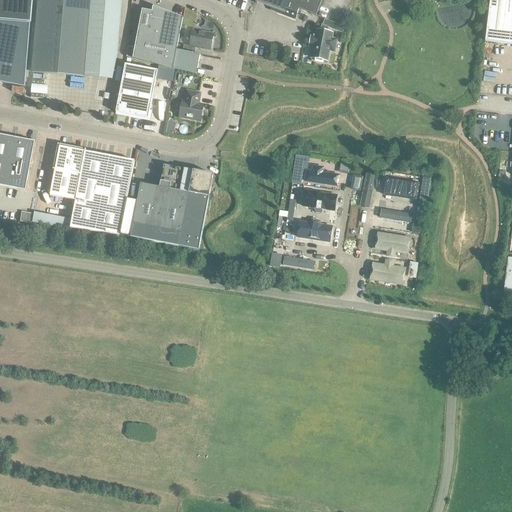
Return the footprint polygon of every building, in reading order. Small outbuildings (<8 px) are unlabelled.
[(0,0),(0,22),(30,25),(30,23),(32,0),(0,0)] [(316,17),(322,0),(256,0),(256,4),(257,4),(257,3),(258,4),(274,10),(275,7),(280,9),(278,13),(296,20),(299,10),(316,17)] [(511,0),(490,0),(485,42),(511,45),(511,0)] [(143,11),(136,48),(133,59),(174,67),(183,18),(163,11),(163,15),(143,11)] [(0,83),(25,89),(30,25),(0,22),(0,83)] [(336,25),(334,31),(343,34),(346,28),(336,25)] [(335,42),(331,41),(332,34),(327,33),(328,28),(322,26),(318,37),(312,36),(310,44),(314,45),(311,59),(327,62),(329,50),(333,50),(335,42)] [(210,35),(209,34),(193,31),(190,47),(184,46),(183,52),(195,54),(196,48),(210,51),(213,39),(213,38),(212,37),(212,35),(210,35)] [(201,56),(177,51),(174,67),(198,71),(201,56)] [(116,112),(148,119),(158,71),(126,64),(116,112)] [(69,65),(68,76),(84,78),(84,67),(69,65)] [(187,92),(185,102),(183,101),(180,117),(201,121),(204,106),(199,105),(201,94),(187,92)] [(0,136),(0,188),(26,194),(37,143),(0,136)] [(121,234),(135,160),(60,146),(51,192),(77,197),(71,225),(121,234)] [(129,236),(198,250),(213,175),(163,165),(159,187),(140,184),(136,203),(129,236)] [(302,185),(304,170),(295,169),(293,184),(302,185)] [(305,170),(303,183),(338,188),(340,175),(323,173),(311,171),(305,170)] [(423,178),(420,199),(428,200),(431,180),(423,178)] [(387,181),(385,195),(416,200),(418,186),(387,181)] [(304,192),(302,207),(334,211),(336,197),(304,192)] [(293,222),(296,201),(291,200),(287,221),(293,222)] [(412,215),(383,210),(381,218),(411,223),(412,215)] [(36,221),(34,230),(66,236),(68,227),(36,221)] [(420,222),(412,221),(411,230),(419,231),(420,222)] [(298,222),(296,239),(330,244),(332,227),(319,225),(311,224),(298,222)] [(377,233),(374,251),(386,253),(392,253),(396,254),(408,256),(411,238),(377,233)] [(282,255),(272,254),(270,267),(280,268),(282,255)] [(284,257),(282,266),(313,271),(315,263),(284,257)] [(372,263),(369,281),(403,287),(406,269),(394,267),(390,266),(384,265),(372,263)] [(410,263),(409,270),(417,271),(418,264),(410,263)]
